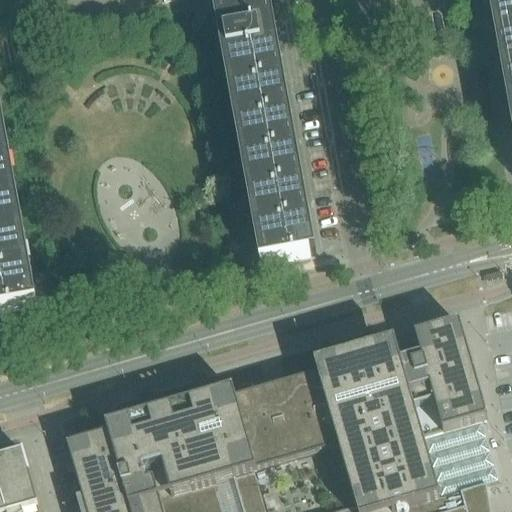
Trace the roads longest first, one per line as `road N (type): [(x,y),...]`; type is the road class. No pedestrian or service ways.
road 1 (secondary): [(23,392),(366,294)]
road 2 (residential): [(366,294),(307,26)]
road 3 (secondary): [(366,294),(511,253)]
road 4 (residential): [(23,392),(58,511)]
